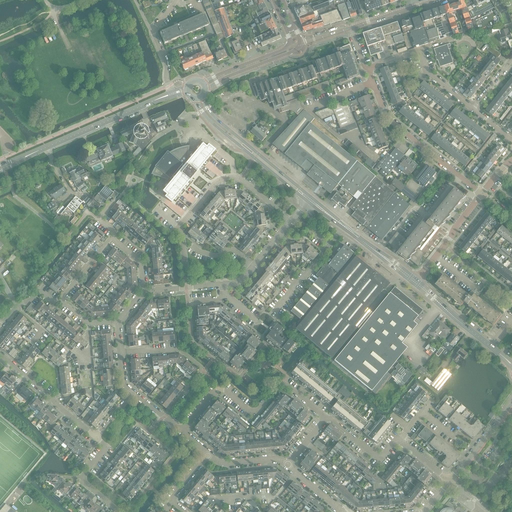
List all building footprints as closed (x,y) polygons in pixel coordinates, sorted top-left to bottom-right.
[(324,0),(317,3),(295,9),(299,18),(314,12),(331,5),(334,4),(334,3),(333,0),(324,0)] [(335,2),(334,3),(334,4),(335,6),(335,5),(338,4),(338,6),(339,11),(340,11),(343,20),(350,18),(345,3),(344,2),(342,3),(341,3),(341,1),(342,1),(341,0),(337,0),(334,1),(335,2)] [(345,0),(346,1),(349,0),(352,9),(353,12),(355,16),(357,16),(363,14),(357,0),(345,0)] [(349,0),(346,1),(347,3),(351,18),(355,16),(353,12),(352,9),(349,0)] [(363,0),(365,3),(364,3),(367,12),(382,6),(380,0),(363,0)] [(458,4),(456,5),(458,13),(462,12),(467,28),(464,29),(465,31),(474,28),(471,19),(468,10),(464,0),(459,2),(459,3),(458,3),(458,4)] [(468,10),(471,19),(495,7),(503,26),(511,23),(511,21),(508,13),(508,11),(506,7),(504,2),(503,0),(472,0),(474,3),(470,4),(471,6),(472,7),(473,8),(468,10)] [(220,3),(214,4),(212,5),(214,11),(222,8),(220,3)] [(264,3),(256,6),(256,7),(257,10),(256,11),(256,13),(253,14),(254,16),(252,17),(254,19),(268,12),(264,3)] [(331,5),(314,12),(316,18),(318,17),(320,16),(321,16),(320,16),(323,21),(322,21),(324,26),(330,24),(331,24),(342,21),(337,10),(335,5),(335,6),(334,4),(331,5)] [(450,5),(444,7),(454,35),(463,32),(462,30),(458,31),(453,15),(457,14),(454,5),(452,6),(450,5)] [(444,7),(430,11),(440,40),(454,35),(444,7)] [(206,10),(209,18),(215,16),(211,8),(206,10)] [(224,8),(222,8),(214,11),(225,39),(234,35),(232,29),(224,8)] [(430,11),(421,14),(430,43),(440,40),(430,11)] [(314,12),(299,18),(302,26),(313,22),(312,19),(316,18),(314,12)] [(251,28),(255,26),(257,26),(271,18),(269,13),(257,19),(251,23),(249,24),(251,28)] [(164,31),(161,32),(164,37),(162,38),(164,42),(164,43),(180,37),(179,35),(183,34),(183,35),(184,35),(183,34),(187,32),(187,34),(205,26),(209,25),(204,14),(200,16),(197,17),(196,17),(178,25),(175,26),(164,31)] [(209,18),(212,26),(218,24),(215,16),(209,18)] [(313,22),(302,26),(304,32),(313,28),(314,29),(324,26),(322,21),(323,21),(320,16),(321,16),(320,16),(318,17),(316,18),(312,19),(313,22)] [(270,29),(271,31),(276,28),(271,18),(257,26),(260,33),(270,29)] [(398,22),(391,24),(394,33),(392,34),(393,37),(395,44),(404,41),(402,34),(401,31),(398,22)] [(391,24),(381,28),(385,41),(389,51),(392,50),(390,46),(395,44),(393,37),(392,34),(394,33),(391,24)] [(277,29),(276,28),(271,31),(252,40),(255,46),(257,45),(258,46),(261,45),(262,47),(281,39),(277,29)] [(378,29),(363,34),(368,47),(370,56),(371,56),(377,54),(379,60),(390,56),(390,54),(389,53),(389,51),(385,41),(381,28),(378,29)] [(511,49),(511,48),(511,34),(511,35),(510,32),(509,32),(507,29),(500,32),(502,35),(499,36),(501,41),(501,42),(502,41),(502,43),(508,41),(511,49)] [(222,32),(216,35),(219,40),(224,38),(222,32)] [(237,40),(227,44),(229,48),(231,47),(234,54),(240,52),(239,51),(241,50),(240,47),(239,44),(238,44),(237,40)] [(201,50),(196,53),(200,63),(206,61),(213,58),(205,41),(198,43),(201,50)] [(316,62),(318,67),(320,74),(342,66),(347,79),(345,80),(344,78),(335,82),(336,85),(360,76),(351,52),(352,52),(350,45),(339,49),(341,53),(316,62)] [(440,67),(453,63),(447,45),(434,49),(436,56),(435,56),(437,61),(438,60),(440,67)] [(492,54),(489,59),(497,65),(501,60),(498,58),(501,55),(490,46),(487,50),(492,54)] [(222,59),(227,57),(223,49),(221,50),(220,47),(216,48),(218,52),(214,53),(218,61),(222,59)] [(200,63),(196,53),(190,55),(195,65),(200,63)] [(187,55),(185,56),(190,67),(195,65),(190,55),(187,56),(187,55)] [(190,67),(185,56),(178,59),(179,62),(181,62),(184,70),(190,67)] [(489,59),(485,63),(493,70),(497,65),(489,59)] [(485,63),(481,68),(490,75),(493,70),(485,63)] [(313,66),(278,79),(283,91),(318,79),(316,75),(320,74),(318,67),(314,69),(313,66)] [(380,70),(382,76),(391,73),(388,67),(380,70)] [(477,73),(479,74),(486,79),(490,75),(481,68),(477,73)] [(382,76),(385,82),(393,78),(391,73),(382,76)] [(479,74),(475,79),(482,84),(486,79),(479,74)] [(417,87),(421,82),(416,77),(412,83),(417,87)] [(385,82),(387,87),(395,84),(393,78),(385,82)] [(475,79),(472,84),(478,89),(482,84),(475,79)] [(419,88),(424,92),(429,85),(424,81),(419,88)] [(387,87),(389,93),(397,90),(395,84),(387,87)] [(472,84),(468,88),(475,94),(478,89),(472,84)] [(424,92),(429,96),(434,89),(429,85),(424,92)] [(511,91),(505,86),(501,91),(508,96),(511,91)] [(471,98),(475,94),(468,88),(464,93),(471,98)] [(429,96),(433,100),(439,93),(434,89),(429,96)] [(389,93),(392,99),(400,96),(397,90),(389,93)] [(501,91),(498,96),(504,101),(508,96),(501,91)] [(299,92),(285,97),(287,103),(291,101),(292,104),(298,101),(298,99),(301,98),(299,92)] [(433,100),(438,104),(444,97),(439,93),(433,100)] [(354,107),(360,104),(370,100),(368,95),(347,104),(348,104),(343,106),(342,103),(332,107),(335,114),(341,128),(345,127),(352,124),(355,123),(351,112),(353,111),(352,108),(354,107)] [(394,105),(396,104),(397,108),(405,102),(404,100),(402,101),(400,96),(392,99),(394,105)] [(498,96),(494,101),(500,106),(504,101),(498,96)] [(438,104),(443,108),(448,101),(444,97),(438,104)] [(360,104),(362,109),(372,105),(370,100),(360,104)] [(453,105),(448,101),(443,108),(448,112),(453,105)] [(494,101),(490,105),(497,111),(500,106),(494,101)] [(400,112),(404,116),(410,109),(406,106),(407,104),(405,102),(397,108),(401,111),(400,112)] [(362,109),(364,114),(374,110),(372,105),(362,109)] [(495,114),(497,111),(490,105),(486,110),(493,116),(493,115),(494,116),(496,115),(495,114)] [(322,119),(335,114),(332,107),(315,113),(315,114),(322,119)] [(451,115),(456,119),(461,112),(456,108),(451,115)] [(404,116),(409,120),(415,113),(410,109),(404,116)] [(331,194),(333,192),(333,191),(338,185),(347,174),(357,161),(311,123),(314,118),(304,110),(299,116),(290,125),(273,144),(301,167),(303,166),(310,172),(307,175),(331,194)] [(376,115),(374,110),(364,114),(366,119),(376,115)] [(456,119),(460,123),(466,116),(461,112),(456,119)] [(160,121),(160,122),(161,123),(164,122),(164,121),(168,120),(165,113),(151,118),(153,124),(160,121)] [(409,120),(414,124),(420,117),(415,113),(409,120)] [(296,114),(288,123),(290,125),(299,116),(296,114)] [(460,123),(465,127),(471,120),(466,116),(460,123)] [(367,121),(369,126),(379,122),(377,117),(367,121)] [(414,124),(419,128),(425,121),(420,117),(414,124)] [(465,127),(470,131),(475,124),(471,120),(465,127)] [(419,128),(424,132),(430,125),(425,121),(419,128)] [(166,125),(164,122),(161,123),(160,122),(154,125),(158,133),(165,130),(164,126),(166,125)] [(369,126),(371,131),(381,127),(379,122),(369,126)] [(141,128),(139,123),(129,127),(130,129),(120,133),(122,138),(132,133),(133,134),(130,142),(136,144),(139,147),(132,155),(134,158),(142,150),(153,138),(149,134),(154,132),(152,128),(150,129),(145,130),(144,129),(142,128),(141,128)] [(251,132),(257,136),(259,134),(258,133),(261,130),(261,131),(263,129),(264,129),(261,126),(259,128),(256,126),(257,125),(255,123),(249,129),(251,131),(251,132)] [(347,132),(354,130),(352,124),(345,127),(347,132)] [(470,131),(475,135),(480,128),(475,124),(470,131)] [(435,129),(430,125),(424,132),(429,136),(435,129)] [(340,135),(347,132),(345,127),(341,128),(338,129),(340,135)] [(371,131),(373,136),(383,132),(381,127),(371,131)] [(265,128),(264,129),(263,129),(261,131),(261,130),(258,133),(259,134),(257,136),(262,142),(264,139),(267,136),(264,134),(268,130),(265,128)] [(475,135),(480,138),(485,132),(480,128),(475,135)] [(373,136),(375,140),(384,137),(383,132),(373,136)] [(490,136),(485,132),(480,138),(485,142),(490,136)] [(431,139),(436,143),(442,136),(437,133),(431,139)] [(436,143),(441,147),(446,140),(442,136),(436,143)] [(375,140),(377,145),(386,141),(384,137),(375,140)] [(344,145),(349,149),(353,144),(349,140),(344,145)] [(441,147),(446,151),(451,144),(446,140),(441,147)] [(388,146),(386,141),(377,145),(379,150),(384,148),(385,151),(389,149),(388,146)] [(446,151),(451,155),(456,148),(458,146),(453,142),(451,144),(446,151)] [(83,156),(82,158),(84,161),(87,162),(89,161),(97,157),(99,157),(101,161),(112,156),(118,153),(118,154),(128,149),(124,143),(122,144),(121,143),(115,146),(116,147),(110,150),(108,145),(96,150),(83,156)] [(153,172),(152,174),(153,174),(164,178),(167,179),(169,178),(172,180),(164,191),(163,192),(164,192),(167,195),(165,197),(171,202),(175,198),(203,165),(215,150),(209,145),(207,147),(205,146),(203,144),(202,145),(196,152),(194,154),(188,151),(188,149),(189,146),(189,145),(187,145),(185,145),(184,146),(182,146),(182,148),(178,149),(177,149),(175,150),(174,151),(173,151),(172,151),(169,154),(167,152),(166,152),(166,153),(165,154),(165,155),(166,156),(165,157),(164,157),(160,161),(157,165),(154,169),(153,172)] [(349,149),(356,155),(360,150),(353,144),(349,149)] [(499,144),(495,149),(501,155),(505,149),(499,144)] [(386,178),(405,155),(396,148),(390,155),(387,153),(375,168),(376,168),(378,170),(379,170),(381,168),(382,169),(380,173),(386,178)] [(451,155),(456,159),(461,152),(463,149),(461,148),(459,151),(456,148),(451,155)] [(495,149),(491,154),(498,159),(501,155),(495,149)] [(456,159),(460,163),(466,156),(461,152),(456,159)] [(491,154),(487,159),(494,164),(498,159),(491,154)] [(398,168),(404,172),(413,161),(407,156),(398,168)] [(471,160),(466,156),(460,163),(465,167),(471,160)] [(487,159),(483,163),(490,169),(494,164),(487,159)] [(347,174),(338,185),(342,188),(342,187),(346,190),(345,190),(348,192),(354,197),(358,191),(362,194),(364,192),(376,177),(357,161),(347,174)] [(418,165),(413,161),(404,172),(409,176),(418,165)] [(483,163),(479,168),(486,174),(490,169),(483,163)] [(417,177),(416,179),(425,186),(426,187),(430,182),(432,183),(435,179),(433,178),(436,173),(427,165),(417,177)] [(76,170),(69,173),(72,177),(71,177),(70,179),(71,181),(73,182),(74,181),(76,186),(79,190),(85,185),(82,181),(81,182),(80,179),(80,178),(79,176),(80,175),(82,178),(82,179),(83,178),(88,176),(85,170),(83,170),(82,167),(76,170)] [(482,179),(486,174),(479,168),(475,173),(482,179)] [(350,214),(366,227),(370,223),(395,193),(376,177),(364,192),(362,194),(350,208),(353,211),(350,214)] [(395,187),(401,191),(405,186),(399,181),(397,184),(395,187)] [(58,196),(66,191),(61,184),(57,187),(56,186),(53,188),(53,189),(50,192),(55,200),(59,197),(58,196)] [(102,205),(111,195),(115,199),(119,194),(114,190),(113,192),(105,186),(94,199),(99,202),(99,203),(100,204),(102,205)] [(439,228),(446,220),(465,196),(455,188),(427,224),(423,221),(408,240),(397,232),(388,243),(399,251),(398,253),(408,261),(409,260),(419,268),(424,253),(421,251),(436,232),(435,231),(438,227),(439,228)] [(418,196),(408,188),(404,194),(414,201),(415,200),(418,196)] [(236,199),(237,199),(240,189),(230,190),(231,199),(236,199)] [(238,199),(242,203),(248,196),(240,189),(237,199),(238,199)] [(225,200),(231,199),(230,190),(220,191),(224,200),(225,200)] [(224,200),(220,191),(213,199),(221,206),(225,201),(224,200)] [(331,194),(328,198),(334,203),(335,202),(338,204),(339,203),(345,207),(350,202),(347,200),(348,199),(345,196),(343,198),(337,194),(333,191),(333,192),(331,194)] [(410,206),(395,193),(370,223),(366,227),(382,240),(410,206)] [(74,213),(75,212),(76,211),(77,210),(77,209),(83,202),(76,196),(64,211),(66,211),(67,212),(69,211),(71,211),(72,212),(74,213)] [(245,207),(246,206),(252,199),(248,196),(242,203),(241,204),(245,207)] [(218,210),(221,206),(213,199),(210,203),(217,209),(218,210)] [(246,206),(250,210),(256,203),(252,199),(246,206)] [(50,210),(56,207),(53,202),(47,205),(48,206),(49,208),(50,210)] [(213,213),(217,209),(210,203),(206,207),(213,213)] [(255,213),(255,214),(264,209),(256,203),(250,210),(255,213)] [(61,205),(56,212),(58,214),(59,213),(61,210),(64,207),(61,205)] [(117,211),(113,207),(111,209),(115,213),(111,218),(115,221),(121,215),(117,211)] [(215,214),(213,213),(206,207),(203,211),(210,217),(211,218),(215,214)] [(256,215),(256,220),(265,219),(264,209),(255,214),(256,215)] [(206,221),(210,217),(203,211),(199,216),(206,221)] [(487,213),(483,218),(489,224),(493,219),(487,213)] [(125,218),(121,215),(115,221),(118,224),(115,227),(116,229),(125,218)] [(126,217),(125,218),(116,229),(118,230),(121,226),(124,228),(130,220),(126,217)] [(483,218),(479,223),(485,229),(489,224),(483,218)] [(257,226),(256,227),(266,229),(265,219),(256,220),(257,226)] [(123,234),(125,236),(134,224),(130,220),(124,228),(126,230),(123,234)] [(479,223),(475,228),(481,233),(485,229),(479,223)] [(130,233),(132,235),(139,227),(134,224),(125,236),(126,237),(130,233)] [(188,233),(192,236),(198,230),(193,226),(188,233)] [(497,232),(502,236),(507,230),(502,226),(497,232)] [(143,231),(139,227),(132,235),(135,237),(131,241),(133,242),(142,232),(143,231)] [(254,230),(253,232),(259,237),(266,229),(256,227),(255,227),(253,229),(253,230),(254,230)] [(97,228),(94,233),(101,238),(104,234),(97,228)] [(475,228),(471,233),(477,238),(481,233),(475,228)] [(209,237),(214,241),(220,233),(216,229),(209,237)] [(202,233),(198,230),(192,236),(197,240),(202,233)] [(502,236),(507,240),(511,233),(507,230),(502,236)] [(146,235),(142,232),(133,242),(135,244),(138,240),(140,242),(146,235)] [(253,232),(249,236),(256,241),(259,237),(253,232)] [(99,241),(101,238),(94,233),(91,237),(101,246),(103,244),(99,241)] [(156,242),(154,239),(148,233),(146,235),(140,242),(145,246),(147,242),(150,244),(148,246),(150,246),(156,242)] [(207,237),(202,233),(197,240),(201,244),(207,237)] [(218,244),(224,238),(225,237),(220,233),(214,241),(218,244)] [(471,233),(467,238),(473,243),(477,238),(471,233)] [(256,241),(249,236),(247,234),(244,239),(246,240),(252,246),(256,241)] [(100,247),(101,246),(91,237),(87,241),(93,246),(94,247),(96,244),(100,247)] [(228,241),(224,238),(218,244),(223,248),(228,241)] [(467,238),(463,243),(470,248),(473,243),(467,238)] [(91,249),(93,246),(87,241),(86,240),(84,239),(81,243),(83,244),(93,253),(95,252),(91,249)] [(159,240),(156,242),(150,246),(151,248),(152,254),(161,253),(160,248),(162,247),(162,244),(160,244),(159,240)] [(249,250),(252,246),(246,240),(242,244),(249,250)] [(466,253),(470,248),(463,243),(459,248),(466,253)] [(92,255),(93,253),(83,244),(79,249),(86,254),(88,252),(92,255)] [(245,254),(249,250),(242,244),(239,248),(245,254)] [(302,253),(303,254),(306,244),(296,245),(297,254),(302,253)] [(305,261),(308,257),(314,251),(306,244),(303,254),(302,258),(305,261)] [(291,254),(297,254),(296,245),(286,246),(290,255),(291,254)] [(290,255),(286,246),(279,254),(286,259),(290,255)] [(328,285),(354,253),(344,246),(328,265),(326,263),(316,275),(319,278),(291,312),(300,319),(328,285)] [(86,254),(79,249),(77,247),(74,251),(76,253),(87,262),(88,260),(84,257),(86,254)] [(108,255),(112,258),(118,251),(113,248),(108,255)] [(478,256),(483,260),(488,254),(483,250),(478,256)] [(112,258),(116,262),(122,255),(118,251),(112,258)] [(318,254),(314,251),(308,257),(312,261),(318,254)] [(76,253),(72,257),(79,263),(81,260),(85,263),(87,262),(76,253)] [(288,261),(286,259),(279,254),(276,258),(285,265),(288,261)] [(483,260),(488,264),(493,258),(488,254),(483,260)] [(120,265),(121,264),(126,258),(122,255),(116,262),(120,265)] [(301,320),(294,327),(331,358),(357,328),(353,325),(367,308),(384,288),(385,289),(390,283),(374,270),(373,271),(354,255),(301,320)] [(72,257),(69,261),(80,270),(81,268),(77,265),(79,263),(72,257)] [(121,264),(127,269),(135,264),(127,257),(126,258),(121,264)] [(276,258),(272,262),(281,270),(285,265),(276,258)] [(488,264),(493,268),(498,262),(493,258),(488,264)] [(69,261),(66,265),(72,271),(75,268),(78,272),(80,270),(69,261)] [(272,262),(269,266),(277,273),(278,274),(281,270),(272,262)] [(493,268),(498,272),(503,266),(498,262),(493,268)] [(103,264),(99,269),(106,274),(110,270),(103,264)] [(127,269),(127,276),(136,275),(135,264),(127,269)] [(66,265),(62,269),(73,278),(74,277),(70,274),(72,271),(66,265)] [(276,275),(277,273),(269,266),(265,271),(266,272),(266,271),(273,277),(276,274),(276,275)] [(498,272),(503,276),(508,269),(503,266),(498,272)] [(62,269),(59,274),(66,279),(68,277),(72,280),(73,278),(62,269)] [(103,279),(106,274),(99,269),(96,273),(103,279)] [(503,276),(507,280),(511,273),(511,272),(508,269),(503,276)] [(270,281),(273,277),(266,271),(266,272),(263,276),(270,281)] [(54,277),(56,279),(67,287),(68,286),(64,283),(67,280),(66,279),(59,274),(58,273),(54,277)] [(99,283),(103,279),(96,273),(93,277),(99,283)] [(163,280),(163,274),(154,275),(154,281),(153,281),(153,285),(169,283),(169,279),(163,280)] [(127,276),(128,283),(137,286),(136,275),(127,276)] [(502,316),(486,303),(476,295),(473,298),(470,296),(446,277),(444,275),(436,285),(462,306),(463,304),(467,307),(468,305),(494,326),(502,316)] [(266,285),(270,281),(263,276),(260,280),(266,285)] [(96,287),(99,283),(93,277),(89,281),(96,287)] [(56,279),(53,283),(60,288),(62,286),(66,289),(67,287),(56,279)] [(268,287),(266,285),(260,280),(256,284),(267,293),(268,291),(266,290),(268,287)] [(93,291),(96,287),(89,281),(86,285),(93,291)] [(56,293),(60,288),(53,283),(49,287),(56,293)] [(128,283),(124,288),(123,289),(129,293),(129,294),(130,294),(137,286),(128,283)] [(265,294),(267,293),(256,284),(253,288),(259,294),(262,295),(264,293),(265,294)] [(359,330),(334,360),(371,391),(375,394),(390,375),(387,372),(396,362),(407,348),(402,343),(417,325),(413,322),(416,318),(417,317),(419,319),(422,317),(419,315),(423,310),(395,287),(359,330)] [(123,288),(119,292),(126,298),(129,294),(129,293),(123,289),(124,288),(123,288)] [(256,298),(259,294),(253,288),(249,292),(256,298)] [(71,299),(75,302),(81,296),(77,292),(71,299)] [(119,292),(116,296),(123,302),(126,298),(119,292)] [(252,302),(256,298),(249,292),(246,297),(252,302)] [(75,302),(80,306),(85,299),(81,296),(75,302)] [(112,300),(113,301),(119,306),(123,302),(116,296),(112,300)] [(80,306),(84,309),(89,302),(85,299),(80,306)] [(158,299),(147,300),(153,311),(156,311),(156,308),(158,308),(158,300),(158,299)] [(140,309),(141,309),(147,314),(147,313),(150,315),(153,311),(147,300),(140,309)] [(35,308),(39,312),(44,305),(40,301),(36,306),(34,308),(35,308)] [(113,301),(109,307),(113,315),(120,307),(119,306),(113,301)] [(89,302),(84,309),(83,310),(91,317),(94,308),(93,307),(94,305),(90,302),(89,302)] [(207,316),(209,316),(208,307),(205,307),(205,304),(200,305),(201,307),(197,308),(198,316),(196,317),(196,325),(208,324),(207,316)] [(39,312),(43,315),(50,307),(48,306),(47,307),(44,305),(39,312)] [(222,307),(220,305),(217,315),(219,316),(224,309),(225,309),(226,308),(224,305),(222,307)] [(43,315),(47,319),(53,312),(50,310),(51,309),(50,307),(43,315)] [(101,307),(94,308),(91,317),(102,316),(101,307)] [(109,307),(101,307),(102,316),(113,315),(109,307)] [(137,314),(146,321),(149,317),(148,315),(147,314),(141,309),(137,314)] [(229,313),(225,309),(224,309),(219,316),(223,320),(229,313)] [(47,319),(51,322),(57,315),(58,314),(56,313),(55,314),(53,312),(47,319)] [(233,316),(229,313),(223,320),(227,323),(233,316)] [(20,314),(16,318),(23,324),(27,320),(20,314)] [(51,322),(55,326),(61,319),(59,317),(59,315),(58,314),(57,315),(51,322)] [(137,314),(134,318),(140,323),(141,323),(143,321),(144,323),(146,321),(137,314)] [(237,320),(233,316),(227,323),(231,327),(237,320)] [(133,317),(126,325),(135,328),(140,323),(134,318),(133,317)] [(25,325),(23,324),(16,318),(13,323),(20,328),(22,330),(25,325)] [(55,326),(60,329),(65,322),(66,321),(65,320),(64,321),(61,319),(55,326)] [(241,323),(237,320),(231,327),(235,330),(241,323)] [(60,329),(64,332),(70,326),(67,323),(68,322),(66,321),(65,322),(60,329)] [(450,333),(448,331),(449,330),(439,321),(433,329),(430,327),(427,330),(422,336),(424,339),(428,334),(433,338),(437,334),(444,340),(450,333)] [(267,336),(265,337),(274,345),(276,346),(281,350),(282,348),(285,350),(289,354),(291,351),(294,347),(296,345),(289,339),(288,340),(281,335),(280,337),(279,336),(284,330),(275,322),(269,329),(271,331),(270,332),(267,336)] [(16,332),(20,328),(13,323),(10,327),(16,332)] [(241,323),(235,330),(234,332),(238,335),(239,334),(245,326),(241,323)] [(136,335),(135,328),(126,325),(127,336),(128,336),(136,335)] [(64,332),(68,336),(74,329),(75,328),(73,327),(72,328),(70,326),(64,332)] [(249,330),(245,326),(239,334),(244,337),(249,330)] [(13,337),(16,332),(10,327),(6,331),(13,337)] [(68,336),(72,339),(78,332),(74,329),(68,336)] [(248,340),(252,335),(254,333),(249,330),(244,337),(248,340)] [(10,341),(13,337),(6,331),(3,335),(10,341)] [(78,341),(81,337),(82,336),(78,332),(72,339),(76,343),(78,341)] [(153,342),(158,341),(157,333),(152,333),(152,336),(150,336),(150,340),(152,340),(153,342)] [(208,336),(206,334),(197,339),(199,341),(198,342),(200,345),(202,343),(208,336)] [(452,334),(443,345),(450,350),(459,339),(458,339),(459,338),(457,336),(455,337),(452,334)] [(0,339),(6,345),(10,341),(3,335),(0,338),(0,339)] [(236,355),(230,362),(238,369),(244,362),(246,360),(248,362),(255,353),(253,351),(255,349),(261,342),(259,340),(255,337),(252,335),(248,340),(246,342),(248,343),(237,356),(236,355)] [(212,339),(208,336),(202,343),(206,346),(212,339)] [(216,342),(212,339),(206,346),(210,349),(216,342)] [(220,346),(216,342),(210,349),(214,353),(220,346)] [(218,356),(224,349),(225,348),(221,345),(220,346),(214,353),(218,356)] [(33,346),(29,350),(36,356),(40,351),(33,346)] [(42,353),(46,357),(52,350),(48,346),(42,353)] [(463,359),(467,354),(460,348),(456,353),(457,354),(453,359),(456,361),(460,356),(463,359)] [(218,356),(223,360),(228,353),(224,349),(218,356)] [(29,350),(26,354),(33,360),(36,356),(29,350)] [(46,357),(50,360),(56,353),(52,350),(46,357)] [(50,360),(55,363),(60,356),(56,353),(50,360)] [(233,356),(228,353),(223,360),(227,363),(233,356)] [(26,354),(23,358),(29,364),(33,360),(26,354)] [(169,364),(176,363),(179,354),(168,355),(168,356),(169,364)] [(179,354),(176,363),(175,366),(180,369),(181,369),(181,368),(182,368),(187,362),(187,361),(179,354)] [(65,360),(60,356),(55,363),(59,367),(65,360)] [(26,368),(29,364),(23,358),(19,363),(26,368)] [(296,367),(291,373),(296,377),(294,379),(296,380),(298,379),(303,383),(302,385),(305,388),(307,386),(312,391),(311,393),(315,396),(316,394),(322,398),(320,400),(324,403),(325,401),(328,404),(334,397),(336,394),(301,365),(304,362),(300,359),(298,362),(297,362),(295,365),(296,367)] [(191,365),(187,362),(182,368),(181,368),(181,369),(185,372),(191,365)] [(195,369),(191,365),(185,372),(189,375),(195,369)] [(404,384),(412,375),(409,372),(410,371),(408,370),(406,370),(406,371),(400,366),(399,366),(398,365),(396,366),(396,368),(397,369),(395,371),(394,371),(391,374),(394,377),(397,374),(398,375),(403,379),(401,381),(404,384)] [(427,371),(424,368),(423,367),(418,372),(423,376),(427,371)] [(432,382),(430,385),(438,391),(451,375),(446,371),(444,369),(432,382)] [(130,371),(131,382),(140,377),(139,370),(132,371),(132,370),(130,371)] [(0,385),(2,387),(3,386),(11,376),(9,374),(8,375),(6,373),(2,378),(0,376),(0,385)] [(14,378),(11,376),(3,386),(8,390),(7,392),(10,395),(15,389),(11,386),(16,380),(13,379),(14,378)] [(140,389),(141,388),(145,382),(145,381),(140,377),(131,382),(140,389)] [(146,381),(145,381),(145,382),(141,388),(145,391),(153,381),(148,378),(146,381)] [(157,385),(153,381),(145,391),(149,395),(157,385)] [(176,382),(173,386),(180,391),(183,387),(176,382)] [(14,392),(17,394),(15,396),(21,401),(24,398),(27,401),(32,394),(27,390),(27,389),(23,386),(22,388),(19,386),(14,392)] [(173,386),(169,390),(176,396),(180,391),(173,386)] [(343,387),(336,394),(339,396),(341,393),(345,388),(343,387)] [(71,394),(71,388),(62,389),(62,395),(63,395),(64,400),(70,397),(70,394),(71,394)] [(419,388),(416,392),(426,401),(428,399),(424,396),(426,393),(419,388)] [(169,390),(166,394),(173,400),(176,396),(169,390)] [(112,392),(109,396),(116,402),(119,398),(112,392)] [(345,397),(343,399),(345,401),(351,394),(349,392),(345,397)] [(424,403),(426,401),(416,392),(412,397),(419,402),(421,400),(424,403)] [(166,394),(162,398),(169,404),(173,400),(166,394)] [(283,394),(276,402),(281,407),(283,408),(284,407),(297,417),(296,419),(303,425),(310,416),(303,410),(305,408),(291,397),(290,399),(283,394)] [(478,433),(483,426),(476,420),(472,425),(470,426),(465,422),(466,420),(445,403),(449,398),(446,395),(435,408),(448,420),(449,420),(459,428),(459,429),(472,439),(478,433)] [(109,396),(105,401),(112,406),(116,402),(109,396)] [(72,398),(70,397),(64,400),(68,403),(67,404),(71,408),(77,401),(73,397),(72,398)] [(335,399),(330,405),(332,407),(331,409),(334,411),(335,413),(334,415),(336,416),(337,414),(343,419),(341,421),(345,424),(347,422),(352,427),(351,429),(354,432),(356,430),(357,430),(359,432),(362,428),(367,422),(336,397),(335,399)] [(417,405),(419,402),(412,397),(408,401),(419,410),(420,408),(417,405)] [(166,408),(169,404),(162,398),(159,403),(166,408)] [(31,406),(35,409),(41,402),(37,399),(34,403),(31,401),(28,405),(30,407),(31,406)] [(45,406),(43,404),(44,402),(42,401),(41,402),(35,409),(34,411),(34,412),(37,414),(38,414),(38,415),(44,408),(45,406)] [(71,408),(76,411),(81,404),(77,401),(71,408)] [(105,401),(102,405),(109,410),(112,406),(105,401)] [(201,433),(203,435),(207,430),(209,428),(208,427),(218,414),(220,415),(225,408),(217,401),(211,408),(209,406),(198,419),(200,421),(194,428),(197,430),(196,431),(200,435),(201,433)] [(274,401),(270,405),(278,411),(281,407),(276,402),(274,401)] [(417,412),(419,410),(408,401),(405,405),(412,411),(414,409),(417,412)] [(85,408),(81,404),(76,411),(80,415),(85,408)] [(102,405),(98,409),(105,415),(109,410),(102,405)] [(270,405),(267,409),(274,415),(278,411),(270,405)] [(410,414),(412,411),(405,405),(401,410),(412,418),(413,417),(410,414)] [(222,414),(226,418),(232,411),(228,407),(222,414)] [(46,410),(44,408),(38,415),(36,417),(40,420),(42,418),(49,409),(48,408),(46,410)] [(42,418),(46,421),(52,415),(50,412),(51,411),(49,409),(42,418)] [(98,409),(95,413),(102,419),(105,415),(98,409)] [(267,409),(264,413),(271,419),(274,415),(267,409)] [(410,420),(412,418),(401,410),(397,414),(404,420),(407,417),(410,420)] [(237,414),(232,411),(226,418),(231,421),(237,414)] [(95,413),(91,418),(98,423),(102,419),(95,413)] [(264,413),(260,417),(265,422),(267,423),(271,419),(264,413)] [(233,427),(235,425),(241,418),(237,414),(231,421),(229,423),(233,427)] [(56,418),(52,415),(46,421),(51,425),(49,426),(52,428),(55,424),(53,422),(56,418)] [(258,416),(255,420),(262,426),(265,422),(260,417),(258,416)] [(367,422),(362,428),(363,429),(363,432),(366,435),(367,436),(377,444),(380,441),(381,443),(385,439),(383,437),(385,434),(386,433),(387,432),(389,433),(392,430),(390,428),(393,425),(388,421),(383,417),(375,427),(369,422),(368,421),(367,422)] [(95,427),(98,423),(91,418),(88,422),(95,427)] [(235,425),(239,428),(245,421),(241,418),(235,425)] [(258,430),(262,426),(255,420),(251,424),(258,430)] [(291,424),(292,425),(299,431),(303,427),(296,421),(294,420),(291,424)] [(249,424),(245,421),(239,428),(243,432),(249,424)] [(65,432),(63,430),(67,426),(64,424),(63,426),(61,428),(55,436),(53,438),(57,441),(59,439),(65,432)] [(323,431),(328,435),(334,428),(329,424),(323,431)] [(422,424),(411,437),(414,440),(415,439),(414,438),(417,434),(418,435),(428,444),(427,446),(432,450),(434,448),(439,453),(441,451),(445,455),(445,458),(441,463),(448,469),(454,462),(459,455),(424,426),(422,424)] [(50,432),(55,436),(61,428),(57,425),(50,432)] [(292,425),(289,429),(296,435),(299,431),(292,425)] [(338,431),(334,428),(328,435),(332,438),(338,431)] [(289,429),(285,434),(293,439),(296,435),(289,429)] [(136,441),(143,433),(138,430),(132,438),(136,441)] [(212,433),(207,430),(203,435),(201,437),(206,440),(212,433)] [(342,435),(338,431),(332,438),(336,442),(342,435)] [(69,435),(65,432),(59,439),(63,443),(69,435)] [(147,437),(143,433),(136,441),(141,445),(147,437)] [(216,437),(212,433),(206,440),(210,444),(216,437)] [(285,434),(282,438),(289,444),(289,443),(293,439),(285,434)] [(74,438),(69,435),(63,443),(67,446),(74,438)] [(147,437),(141,445),(139,447),(143,450),(145,448),(151,440),(147,437)] [(220,440),(216,437),(210,444),(214,447),(220,440)] [(78,442),(74,438),(67,446),(71,450),(78,442)] [(282,438),(281,440),(285,448),(287,446),(289,448),(291,445),(289,443),(289,444),(282,438)] [(155,444),(151,440),(145,448),(149,452),(155,444)] [(224,443),(220,440),(214,447),(218,450),(224,443)] [(336,454),(337,452),(343,445),(339,441),(333,448),(331,451),(332,452),(333,451),(336,454)] [(78,442),(71,450),(70,451),(74,454),(75,453),(76,453),(82,445),(78,442)] [(221,452),(223,454),(226,445),(224,443),(218,450),(217,452),(219,454),(221,452)] [(159,447),(155,444),(149,452),(153,455),(159,447)] [(82,445),(76,453),(74,454),(75,455),(75,456),(77,457),(78,458),(80,456),(86,449),(82,445)] [(347,448),(343,445),(337,452),(341,455),(347,448)] [(124,446),(121,450),(128,457),(132,452),(124,446)] [(164,451),(159,447),(153,455),(157,458),(164,451)] [(351,452),(347,448),(341,455),(345,459),(351,452)] [(90,452),(86,449),(80,456),(84,460),(90,452)] [(313,463),(318,456),(309,449),(303,456),(305,457),(300,464),(309,471),(314,464),(313,463)] [(125,461),(128,457),(121,450),(117,455),(125,461)] [(168,454),(164,451),(157,458),(162,462),(168,454)] [(355,455),(351,452),(345,459),(350,462),(355,455)] [(404,454),(397,462),(402,466),(402,467),(404,468),(405,467),(418,477),(417,479),(424,485),(431,476),(424,470),(426,468),(413,457),(411,459),(404,454)] [(122,465),(125,461),(117,455),(114,459),(122,465)] [(360,458),(355,455),(350,462),(354,466),(360,458)] [(364,462),(360,458),(354,466),(358,469),(364,462)] [(118,469),(122,465),(114,459),(110,463),(118,469)] [(399,471),(402,467),(402,466),(397,462),(395,461),(392,465),(399,471)] [(358,469),(362,472),(366,467),(367,467),(368,465),(364,462),(358,469)] [(115,473),(118,469),(110,463),(107,467),(115,473)] [(146,464),(143,469),(151,475),(154,471),(146,464)] [(310,471),(315,475),(321,468),(316,464),(310,471)] [(395,475),(399,471),(392,465),(388,469),(395,475)] [(111,478),(115,473),(107,467),(103,471),(111,478)] [(360,474),(365,478),(371,471),(367,467),(366,467),(362,472),(360,474)] [(270,470),(267,470),(268,479),(274,478),(277,470),(273,470),(272,468),(270,468),(270,470)] [(325,471),(321,468),(315,475),(319,478),(325,471)] [(143,469),(139,473),(147,479),(151,475),(143,469)] [(392,479),(395,475),(388,469),(385,473),(392,479)] [(202,471),(201,473),(209,480),(212,475),(206,470),(204,472),(202,471)] [(280,473),(277,470),(274,478),(279,482),(284,475),(282,474),(283,472),(281,471),(280,473)] [(108,482),(111,478),(103,471),(100,476),(108,482)] [(329,475),(325,471),(319,478),(323,482),(329,475)] [(365,478),(369,481),(375,474),(371,471),(365,478)] [(138,472),(135,476),(144,484),(147,479),(139,473),(138,472)] [(200,476),(199,478),(205,484),(209,480),(201,473),(199,475),(200,476)] [(388,483),(392,479),(385,473),(381,477),(388,483)] [(379,478),(375,474),(369,481),(373,485),(379,478)] [(53,485),(58,489),(65,481),(65,482),(65,481),(63,478),(62,479),(57,479),(57,475),(50,475),(47,475),(47,479),(50,479),(50,483),(53,483),(53,485)] [(286,477),(284,475),(279,482),(283,485),(289,477),(287,476),(286,477)] [(333,478),(329,475),(323,482),(327,485),(333,478)] [(131,480),(133,481),(140,488),(144,484),(135,476),(134,477),(133,477),(132,477),(132,478),(131,478),(131,479),(131,480)] [(199,478),(195,482),(205,490),(206,489),(203,487),(205,484),(199,478)] [(337,481),(333,478),(327,485),(331,489),(337,481)] [(68,484),(65,482),(65,481),(58,489),(65,495),(73,485),(70,483),(68,484)] [(133,481),(129,485),(137,492),(140,488),(133,481)] [(286,489),(290,493),(296,486),(294,484),(295,483),(293,481),(286,489)] [(341,485),(337,481),(331,489),(336,492),(341,485)] [(195,482),(192,487),(199,492),(201,494),(203,491),(204,492),(205,490),(195,482)] [(419,482),(415,486),(422,492),(426,488),(419,482)] [(137,492),(129,485),(127,484),(124,488),(126,490),(134,496),(137,492)] [(346,488),(341,485),(336,492),(340,495),(345,489),(346,488)] [(68,495),(74,500),(80,492),(77,489),(78,488),(75,486),(68,495)] [(298,488),(296,486),(290,493),(294,496),(301,488),(299,486),(298,488)] [(419,496),(422,492),(415,486),(412,491),(419,496)] [(196,495),(199,492),(192,487),(188,491),(198,499),(199,497),(196,495)] [(302,489),(301,488),(294,496),(298,499),(304,492),(301,491),(302,489)] [(345,489),(340,495),(339,496),(343,500),(349,493),(345,489)] [(130,500),(134,496),(126,490),(122,494),(130,500)] [(185,495),(192,500),(194,502),(196,500),(197,500),(198,499),(188,491),(185,495)] [(415,501),(419,496),(412,491),(408,495),(415,501)] [(84,495),(80,492),(74,500),(72,503),(74,505),(76,502),(80,506),(88,496),(85,494),(84,495)] [(306,494),(304,492),(298,499),(302,502),(308,494),(307,493),(306,494)] [(353,496),(349,493),(343,500),(347,503),(353,496)] [(310,496),(308,494),(302,502),(306,505),(311,499),(309,497),(310,496)] [(354,497),(353,496),(347,503),(351,507),(357,500),(356,499),(358,496),(356,494),(354,497)] [(188,505),(192,500),(185,495),(181,499),(188,505)] [(417,502),(415,501),(408,495),(407,497),(411,506),(413,503),(415,505),(417,502)] [(82,507),(88,511),(94,504),(91,501),(92,500),(89,497),(82,507)] [(407,497),(405,497),(405,506),(405,508),(409,508),(413,508),(411,506),(407,497)] [(311,499),(306,505),(304,507),(308,511),(310,509),(316,501),(315,499),(314,501),(311,499)] [(354,511),(355,511),(356,511),(359,501),(357,500),(351,507),(350,509),(354,511)] [(318,502),(316,501),(310,509),(314,511),(319,505),(317,504),(318,502)]
